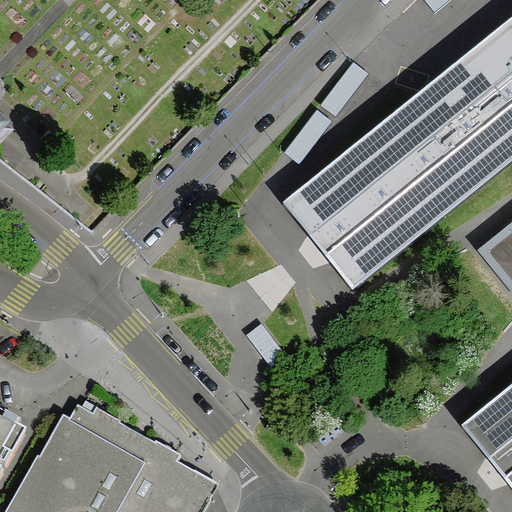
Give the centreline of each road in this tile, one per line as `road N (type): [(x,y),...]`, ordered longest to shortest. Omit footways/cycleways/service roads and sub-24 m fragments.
road 1 (residential): [(86,280),(369,0)]
road 2 (residential): [(291,511),(86,280)]
